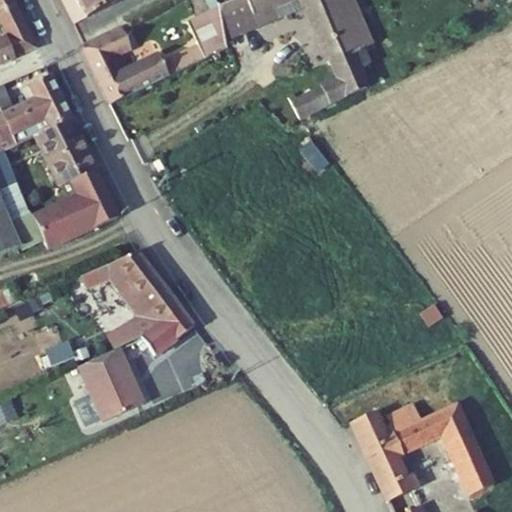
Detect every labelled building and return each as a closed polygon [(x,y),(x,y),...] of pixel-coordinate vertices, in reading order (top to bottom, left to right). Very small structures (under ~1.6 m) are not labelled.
[(12,0),(0,0),(0,26),(5,38),(14,57),(37,49),(12,0)] [(75,0),(86,19),(120,0),(119,0),(75,0)] [(246,0),(235,0),(219,8),(225,44),(259,29),(257,26),(246,0)] [(273,11),(298,0),(304,0),(308,9),(331,64),(362,51),(371,47),(350,0),(246,0),(257,26),(276,17),(273,11)] [(308,9),(304,0),(298,0),(273,11),(276,17),(278,21),(308,9)] [(187,23),(198,45),(162,63),(158,54),(120,73),(114,59),(131,50),(121,29),(82,48),(110,106),(226,50),(225,44),(219,8),(187,23)] [(0,66),(15,60),(14,57),(5,38),(0,40),(0,66)] [(368,67),(362,51),(331,64),(338,80),(359,71),(368,67)] [(0,80),(0,110),(14,140),(33,131),(67,113),(45,68),(26,76),(32,91),(26,94),(10,101),(0,80)] [(289,100),(300,122),(367,89),(359,71),(338,80),(297,101),(295,97),(289,100)] [(19,79),(26,94),(32,91),(26,76),(19,79)] [(14,140),(0,110),(0,146),(5,144),(14,140)] [(56,181),(68,176),(92,165),(67,113),(33,131),(56,181)] [(5,144),(0,146),(0,187),(12,215),(32,207),(5,144)] [(113,209),(92,165),(68,176),(74,189),(88,220),(113,209)] [(0,247),(47,227),(50,236),(88,220),(74,189),(32,207),(12,215),(0,187),(0,247)] [(128,249),(88,265),(120,310),(114,313),(129,334),(171,306),(128,249)] [(74,294),(61,303),(72,317),(85,308),(74,294)] [(171,306),(129,334),(121,339),(125,344),(133,340),(140,351),(183,323),(171,306)] [(83,356),(63,365),(87,420),(129,403),(105,347),(83,356)] [(344,431),(351,446),(383,507),(408,495),(390,461),(439,439),(466,504),(490,494),(455,408),(400,433),(396,424),(374,433),(367,419),(344,431)]
